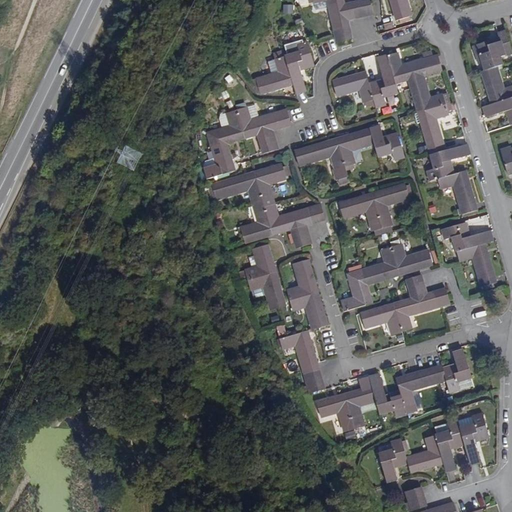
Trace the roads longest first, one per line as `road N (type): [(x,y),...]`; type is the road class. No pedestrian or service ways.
road 1 (residential): [(461,329),(343,362),(320,251)]
road 2 (residential): [(433,31),(329,60),(323,109),(287,139)]
road 3 (residential): [(495,211),(447,41)]
road 4 (secondary): [(20,156),(94,0)]
